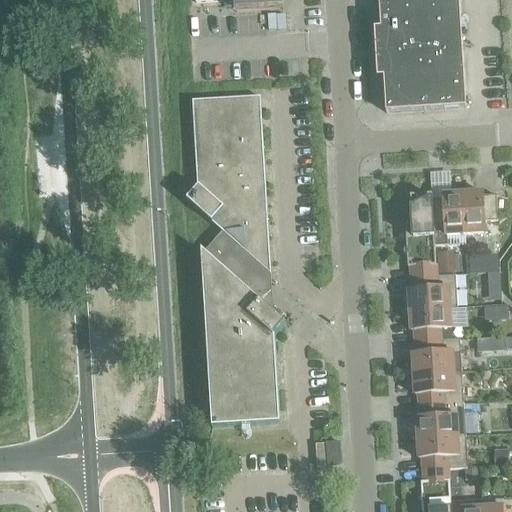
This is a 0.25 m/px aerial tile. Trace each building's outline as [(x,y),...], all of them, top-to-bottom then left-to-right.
[(195,0),(195,4),(224,2),(234,2),(235,14),(283,11),(282,0),(195,0)] [(378,0),(381,31),(380,31),(374,31),(377,79),(384,79),(386,115),(466,110),(459,0),(378,0)] [(201,251),(212,430),(280,425),(275,338),(286,326),(250,294),(268,274),(271,277),(260,99),(192,103),(197,190),(186,202),(222,234),(205,254),(201,251)] [(463,196),(465,236),(485,235),(485,224),(497,223),(496,197),(483,198),(483,194),(463,196)] [(443,200),(432,201),(433,227),(445,226),(445,238),(465,236),(463,196),(443,197),(443,200)] [(410,269),(411,281),(436,279),(433,227),(432,201),(431,198),(411,199),(412,222),(405,223),(406,249),(410,251),(410,255),(407,257),(408,269),(410,269)] [(454,260),(436,261),(437,278),(455,277),(454,260)] [(499,274),(488,275),(488,294),(500,294),(499,274)] [(408,293),(409,313),(450,310),(450,311),(457,311),(455,277),(436,279),(411,281),(412,293),(408,293)] [(508,308),(497,309),(498,321),(508,321),(508,308)] [(414,333),(415,345),(440,343),(440,342),(440,331),(451,331),(450,311),(450,310),(409,313),(411,333),(414,333)] [(412,357),(413,377),(454,375),(454,374),(453,356),(460,355),(459,341),(440,342),(440,343),(415,345),(415,357),(412,357)] [(418,397),(419,409),(463,406),(461,373),(454,374),(454,375),(413,377),(414,397),(418,397)] [(416,421),(417,441),(465,438),(463,406),(419,409),(419,421),(416,421)] [(422,461),(423,473),(448,471),(448,472),(464,471),(467,471),(465,438),(417,441),(418,461),(422,461)] [(326,445),(327,468),(327,469),(341,468),(339,444),(326,445)] [(508,452),(494,453),(495,468),(509,467),(508,452)] [(467,471),(464,471),(464,481),(478,481),(478,470),(467,471)] [(448,471),(423,473),(423,484),(421,485),(422,497),(425,498),(425,502),(422,504),(422,511),(450,511),(448,472),(448,471)] [(511,511),(511,500),(482,503),(482,511),(511,511)] [(482,511),(482,503),(450,505),(450,511),(482,511)]
